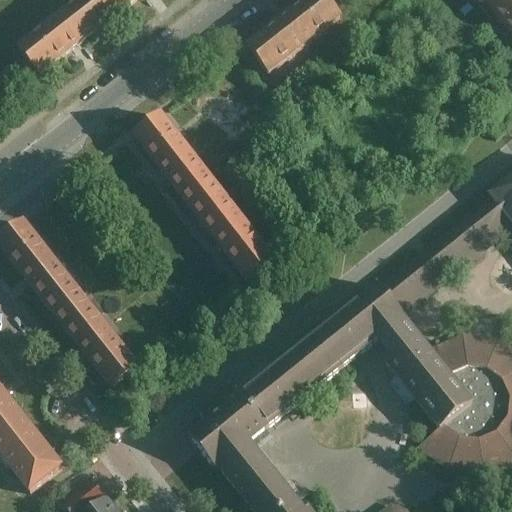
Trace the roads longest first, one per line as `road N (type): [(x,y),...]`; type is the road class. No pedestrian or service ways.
road 1 (residential): [(0,193),(241,0)]
road 2 (residential): [(0,305),(165,511)]
